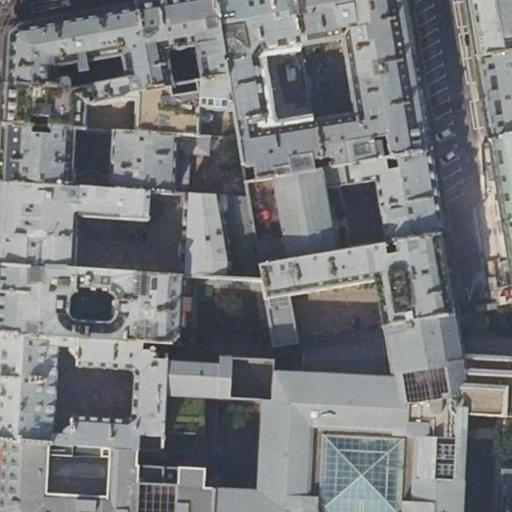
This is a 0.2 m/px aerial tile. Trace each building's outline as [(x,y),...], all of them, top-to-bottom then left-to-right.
[(154,0),(136,3),(152,89),(171,86),(174,85),(168,51),(195,46),(201,80),(228,76),(215,0),(154,0)] [(215,0),(228,76),(234,112),(239,140),(243,165),(246,168),(256,168),(258,181),(271,179),(324,170),(316,121),(273,129),(271,114),(270,115),(261,60),(266,53),(303,47),(295,0),(215,0)] [(295,0),(303,47),(344,40),(346,54),(345,54),(346,56),(355,114),(316,121),(324,170),(377,161),(391,158),(430,151),(405,0),(295,0)] [(511,0),(465,0),(467,12),(475,58),(511,51),(511,0)] [(7,58),(5,86),(75,89),(73,82),(93,78),(91,63),(105,60),(107,72),(125,69),(127,79),(130,79),(133,92),(152,89),(136,3),(70,15),(18,25),(8,36),(7,58)] [(511,51),(475,58),(481,95),(489,141),(511,136),(511,51)] [(234,112),(228,76),(201,80),(196,82),(198,91),(172,96),(171,86),(152,89),(133,92),(130,79),(127,79),(75,89),(5,86),(4,103),(3,125),(37,127),(37,117),(52,118),(51,128),(76,129),(86,130),(88,105),(96,106),(126,100),(137,101),(136,133),(200,137),(202,109),(234,112)] [(37,127),(3,125),(1,159),(0,170),(0,183),(180,194),(185,194),(188,154),(206,155),(209,153),(210,138),(200,137),(136,133),(113,132),(112,153),(111,153),(110,170),(111,170),(111,177),(103,177),(98,172),(85,171),(80,175),(73,175),(76,129),(51,128),(37,127)] [(511,136),(489,141),(495,177),(509,266),(511,282),(511,136)] [(256,243),(260,266),(336,253),(326,189),(346,185),(347,193),(370,189),(368,181),(376,180),(387,245),(444,235),(436,187),(430,151),(391,158),(377,161),(324,170),(271,179),(282,238),(256,243)] [(0,265),(74,270),(79,216),(156,221),(157,201),(179,201),(180,194),(0,183),(0,265)] [(444,235),(387,245),(336,253),(260,266),(262,281),(273,347),(298,342),(289,296),(375,281),(383,328),(451,316),(457,315),(450,271),(444,235)] [(74,270),(0,265),(0,333),(134,341),(150,342),(165,343),(178,344),(181,276),(74,270)] [(455,511),(460,417),(511,419),(511,347),(462,345),(457,315),(451,316),(441,500),(440,511),(455,511)] [(440,511),(441,500),(451,316),(383,328),(389,378),(382,511),(440,511)] [(0,333),(0,443),(3,443),(105,448),(160,451),(164,358),(165,343),(150,342),(134,341),(0,333)] [(199,453),(203,397),(217,398),(219,361),(164,358),(160,451),(160,456),(165,457),(166,451),(199,453)] [(265,511),(272,360),(219,358),(219,361),(217,398),(263,401),(257,488),(213,485),(211,511),(265,511)] [(382,511),(389,378),(275,371),(276,360),(272,360),(265,511),(382,511)] [(102,511),(102,506),(104,472),(105,448),(3,443),(1,490),(0,499),(0,511),(102,511)] [(157,511),(159,464),(134,463),(134,455),(160,456),(160,451),(105,448),(104,472),(102,506),(102,511),(157,511)] [(211,511),(213,485),(203,485),(204,467),(159,464),(157,511),(211,511)] [(511,511),(511,473),(501,473),(499,511),(511,511)]
